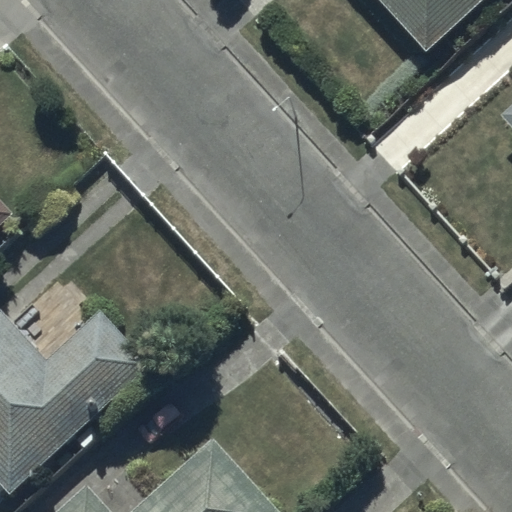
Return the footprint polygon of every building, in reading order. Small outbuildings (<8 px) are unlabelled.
[(361,0),(429,74),(510,0),(361,0)] [(511,130),(503,138),(511,148),(511,130)] [(0,223),(19,205),(0,183),(0,223)] [(47,354),(5,307),(0,310),(0,473),(12,487),(153,361),(102,304),(47,354)] [(113,511),(84,480),(49,511),(282,511),(211,433),(124,511),(113,511)]
